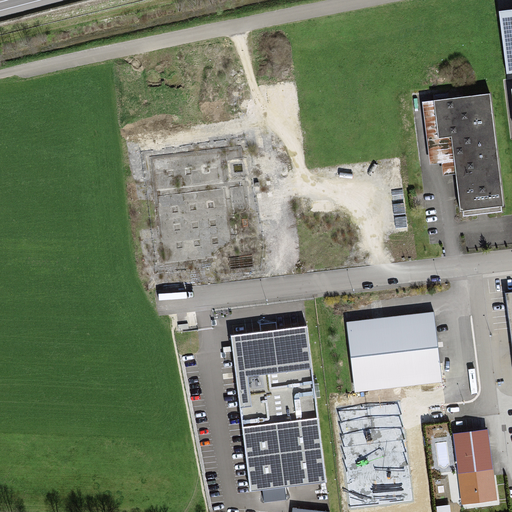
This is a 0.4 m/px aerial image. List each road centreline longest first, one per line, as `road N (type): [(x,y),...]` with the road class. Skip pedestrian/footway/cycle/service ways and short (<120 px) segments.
road 1 (residential): [(376,0),(0,76)]
road 2 (residential): [(159,303),(511,263)]
road 3 (track): [(379,278),(359,204),(342,187),(307,187),(291,167),(278,118),(247,91),(229,28)]
